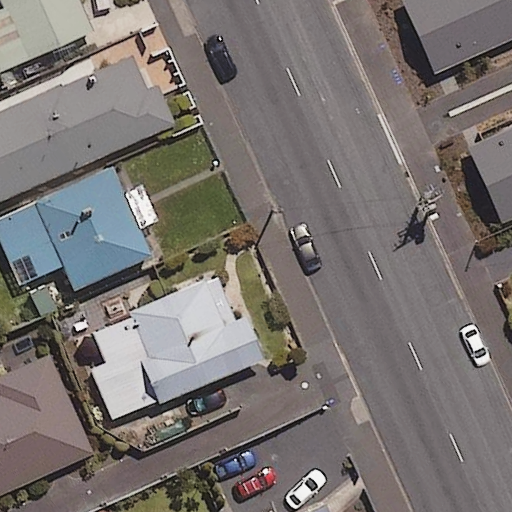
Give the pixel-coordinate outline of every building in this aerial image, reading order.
[(0,73),(99,30),(85,0),(5,0),(8,5),(0,8),(0,73)] [(511,0),(502,0),(511,22),(511,0)] [(137,53),(0,112),(0,201),(179,125),(161,83),(151,87),(137,53)] [(118,166),(40,201),(79,289),(157,254),(118,166)] [(212,280),(138,311),(157,358),(148,361),(165,403),(271,360),(253,316),(230,325),(212,280)] [(54,354),(0,377),(0,387),(3,394),(0,395),(0,496),(98,453),(54,354)]
